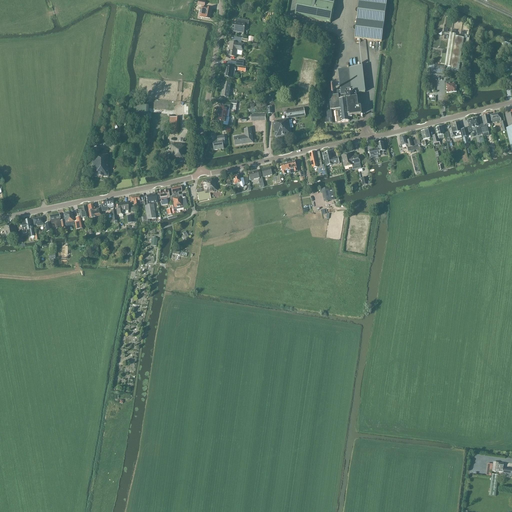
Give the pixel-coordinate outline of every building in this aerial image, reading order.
[(335,0),(298,0),(296,16),(331,23),(335,0)] [(381,41),(386,0),(359,0),(355,38),(381,41)] [(201,7),(200,17),(210,19),(212,9),(204,8),(201,7)] [(237,23),(233,23),(232,32),(236,33),(236,31),(244,32),(245,27),(248,27),(249,21),(238,19),(237,23)] [(449,33),(445,66),(448,66),(451,67),(455,36),(456,36),(456,34),(449,33)] [(460,37),(456,36),(455,36),(451,67),(448,66),(447,69),(458,71),(459,68),(460,63),(461,59),(464,38),(460,37)] [(243,52),(244,45),(241,44),(237,44),(230,43),(228,56),(236,57),(237,51),(243,52)] [(362,67),(338,70),(340,90),(337,91),(337,95),(329,96),(331,110),(335,109),(337,122),(349,121),(349,116),(361,115),(361,107),(358,107),(357,98),(356,93),(365,92),(362,67)] [(236,69),(226,68),(224,77),(234,79),(236,69)] [(428,68),(427,73),(431,74),(430,75),(445,77),(446,70),(444,70),(433,68),(428,68)] [(453,82),(446,82),(447,93),(452,93),(452,94),(453,94),(453,95),(456,95),(456,93),(457,93),(456,85),(453,85),(453,82)] [(228,98),(231,84),(224,83),(222,97),(228,98)] [(222,104),(222,107),(220,107),(218,121),(226,122),(228,109),(230,109),(230,105),(222,104)] [(133,118),(148,118),(148,106),(133,106),(133,118)] [(277,122),(273,123),(275,138),(291,135),(289,119),(305,116),(304,108),(287,111),(287,109),(286,110),(287,119),(277,121),(277,122)] [(501,121),(499,113),(490,115),(492,123),(501,121)] [(484,125),(481,125),(483,134),(489,133),(487,125),(491,124),(490,124),(489,116),(482,118),(484,125)] [(179,118),(170,117),(169,133),(178,133),(179,118)] [(477,119),(468,121),(469,125),(470,129),(475,128),(476,131),(477,136),(483,134),(481,125),(479,126),(477,119)] [(454,129),(449,130),(451,138),(456,137),(456,136),(461,135),(458,123),(453,124),(454,129)] [(437,135),(432,137),(434,146),(439,144),(439,142),(438,140),(438,137),(443,136),(443,135),(441,127),(436,129),(437,135)] [(246,136),(234,138),(235,146),(242,145),(242,144),(248,143),(253,143),(251,128),(244,129),(245,134),(246,133),(246,136)] [(428,131),(422,133),(424,141),(422,141),(423,146),(426,145),(425,141),(429,139),(429,141),(430,140),(428,131)] [(215,144),(213,144),(214,151),(224,149),(223,143),(225,142),(225,141),(225,140),(224,137),(218,138),(218,141),(215,141),(215,144)] [(406,137),(400,138),(402,146),(406,145),(406,148),(407,148),(408,152),(415,150),(416,150),(415,146),(414,146),(412,147),(411,140),(407,141),(406,137)] [(379,152),(385,151),(383,142),(381,143),(380,142),(379,142),(378,144),(377,144),(378,148),(369,150),(370,157),(380,155),(379,152)] [(182,147),(182,145),(171,144),(170,161),(175,161),(175,164),(177,165),(178,165),(180,164),(180,162),(185,162),(186,147),(182,147)] [(95,146),(92,146),(92,177),(98,177),(98,178),(100,178),(103,178),(103,177),(108,177),(108,155),(104,155),(104,154),(100,154),(100,149),(95,149),(95,146)] [(316,153),(310,154),(313,168),(318,167),(320,176),(326,174),(324,165),(322,165),(319,152),(316,153)] [(331,152),(323,153),(324,160),(325,160),(326,166),(339,164),(338,157),(332,158),(331,152)] [(350,154),(342,156),(344,167),(353,165),(354,170),(361,168),(359,156),(354,157),(354,156),(351,157),(350,154)] [(295,162),(288,164),(290,171),(291,174),(295,173),(295,172),(297,172),(295,162)] [(288,164),(281,165),(283,175),(286,175),(285,172),(290,171),(288,164)] [(272,175),(271,168),(262,170),(263,177),(272,175)] [(260,178),(258,171),(249,172),(251,180),(260,178)] [(234,177),(233,177),(235,184),(237,184),(237,186),(240,186),(243,187),(245,185),(248,184),(248,178),(241,180),(241,179),(240,179),(239,175),(236,176),(235,176),(234,177)] [(203,188),(197,190),(199,201),(211,199),(209,194),(214,193),(214,192),(217,191),(217,190),(215,179),(202,182),(203,188)] [(173,196),(171,197),(173,206),(173,208),(173,209),(183,207),(187,204),(185,198),(183,198),(182,195),(179,196),(178,193),(181,192),(180,187),(171,189),(173,196)] [(327,190),(326,188),(320,189),(321,194),(322,194),(324,203),(331,201),(336,200),(333,189),(327,190)] [(158,194),(156,195),(157,200),(160,200),(161,206),(168,205),(167,199),(169,198),(167,190),(157,192),(158,194)] [(156,194),(145,196),(146,201),(147,204),(150,204),(157,203),(157,200),(156,195),(156,194)] [(141,205),(140,196),(130,197),(131,206),(141,205)] [(103,204),(100,205),(102,212),(108,211),(107,208),(110,208),(110,209),(114,208),(112,199),(103,201),(103,204)] [(128,211),(127,203),(117,204),(118,209),(117,209),(117,211),(117,215),(123,215),(123,211),(128,211)] [(146,215),(147,220),(149,220),(156,219),(153,204),(145,206),(146,215)] [(93,205),(88,206),(89,210),(88,210),(90,218),(97,217),(101,216),(100,209),(96,209),(94,210),(94,209),(93,205)] [(77,221),(75,222),(75,225),(76,230),(82,229),(81,219),(88,218),(86,207),(81,208),(81,209),(78,209),(80,218),(76,218),(77,221)] [(66,227),(75,225),(75,222),(73,212),(64,213),(66,227)] [(60,222),(60,221),(59,215),(50,216),(51,224),(57,223),(60,222)] [(43,226),(42,218),(33,219),(35,225),(37,225),(37,227),(43,226)] [(31,228),(29,220),(24,221),(25,224),(21,224),(23,234),(27,234),(26,231),(28,230),(30,238),(35,237),(33,227),(31,228)] [(12,226),(4,227),(6,237),(12,236),(12,240),(17,239),(16,233),(13,234),(12,226)] [(493,463),(492,472),(503,473),(502,475),(511,477),(511,476),(511,475),(511,473),(511,471),(511,470),(503,469),(504,464),(493,463)] [(492,475),(489,496),(496,497),(498,476),(492,475)]
